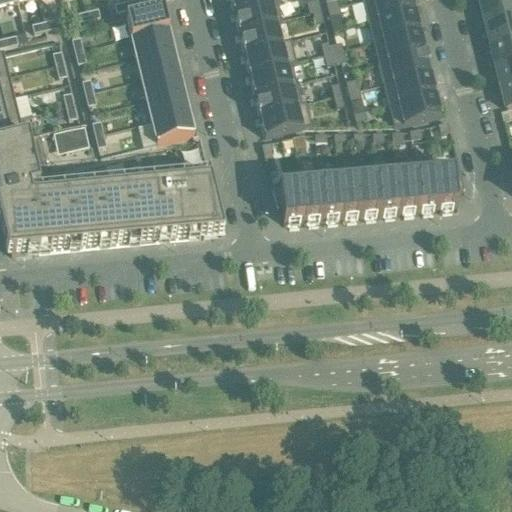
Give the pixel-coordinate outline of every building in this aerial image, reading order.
[(12,0),(0,0),(0,12),(15,8),(12,0)] [(35,0),(12,0),(15,8),(36,2),(35,0)] [(279,0),(229,0),(230,4),(232,13),(233,15),(275,4),(276,5),(280,4),(279,0)] [(383,0),(362,5),(367,26),(414,15),(412,5),(411,0),(383,0)] [(511,0),(480,0),(482,9),(495,5),(511,1),(511,0)] [(482,9),(487,30),(495,28),(511,23),(511,1),(495,5),(482,9)] [(138,3),(126,6),(128,14),(140,11),(138,3)] [(336,3),(325,6),(327,14),(338,11),(336,3)] [(275,4),(233,15),(235,25),(237,34),(238,35),(276,26),(276,27),(281,26),(276,5),(275,4)] [(317,4),(306,7),(309,18),(312,17),(320,16),(317,4)] [(126,6),(114,9),(116,17),(128,14),(126,6)] [(338,11),(327,14),(329,22),(340,19),(338,11)] [(97,13),(85,16),(87,24),(99,21),(97,13)] [(125,22),(130,43),(167,34),(162,13),(125,22)] [(414,15),(367,26),(372,47),(419,36),(417,26),(418,26),(415,16),(415,17),(414,15)] [(85,16),(73,19),(75,27),(87,24),(85,16)] [(320,16),(312,17),(315,29),(323,27),(320,16)] [(55,23),(43,26),(45,35),(57,32),(55,23)] [(487,30),(492,51),(495,50),(511,45),(511,23),(495,28),(487,30)] [(43,26),(31,29),(33,38),(44,35),(45,35),(43,26)] [(238,35),(243,56),(281,47),(281,46),(276,27),(276,26),(238,35)] [(130,43),(135,64),(172,55),(167,34),(130,43)] [(419,36),(372,47),(377,68),(425,57),(422,47),(423,47),(420,37),(420,38),(419,36)] [(5,52),(17,49),(15,40),(3,43),(5,52)] [(79,42),(71,44),(74,57),(82,55),(79,42)] [(281,47),(243,56),(245,67),(247,76),(248,76),(248,77),(291,67),(291,68),(296,67),(290,44),(281,46),(281,47)] [(495,63),(497,72),(511,68),(511,45),(495,50),(492,51),(495,63)] [(328,46),(320,48),(322,60),(330,58),(328,50),(328,47),(328,46)] [(340,47),(328,50),(330,58),(342,55),(340,47)] [(60,55),(52,58),(55,70),(63,68),(60,55)] [(82,55),(74,57),(77,69),(85,67),(82,55)] [(135,64),(140,85),(177,76),(172,55),(135,64)] [(342,55),(330,58),(333,69),(345,66),(342,55)] [(425,57),(377,68),(382,89),(430,78),(427,68),(428,68),(425,58),(425,59),(425,57)] [(330,58),(322,60),(325,71),(333,69),(330,58)] [(291,67),(248,77),(251,87),(250,88),(252,97),(253,97),(253,98),(296,88),(291,68),(291,67)] [(63,68),(55,70),(58,82),(66,80),(63,68)] [(511,68),(497,72),(503,93),(511,90),(511,68)] [(140,85),(145,106),(182,97),(177,76),(140,85)] [(430,78),(382,89),(388,110),(435,99),(432,89),(433,89),(431,79),(430,79),(430,78)] [(0,82),(0,105),(12,102),(7,81),(0,82)] [(89,84),(81,86),(84,99),(92,96),(89,84)] [(356,84),(345,87),(348,98),(359,95),(356,84)] [(296,88),(253,98),(256,108),(255,109),(257,118),(258,118),(258,119),(301,109),(301,108),(296,88)] [(338,88),(330,90),(333,101),(341,100),(338,88)] [(511,90),(503,93),(508,115),(511,113),(511,90)] [(359,95),(348,98),(349,105),(361,103),(359,95)] [(92,96),(84,99),(87,111),(95,109),(92,96)] [(70,97),(62,99),(65,112),(73,110),(70,97)] [(145,106),(150,127),(187,118),(182,97),(145,106)] [(435,99),(388,110),(392,129),(392,130),(402,130),(420,126),(440,121),(438,110),(436,100),(435,100),(435,99)] [(341,100),(333,101),(335,113),(343,111),(341,100)] [(0,105),(0,127),(17,123),(12,102),(0,105)] [(301,109),(258,119),(261,129),(260,130),(263,139),(264,142),(302,132),(311,130),(306,107),(305,107),(301,108),(301,109)] [(73,110),(65,112),(68,124),(76,122),(73,110)] [(511,113),(508,115),(502,116),(504,127),(511,124),(511,113)] [(364,116),(353,119),(355,127),(366,124),(364,116)] [(187,118),(150,127),(156,149),(193,140),(187,118)] [(0,127),(0,148),(22,143),(17,123),(0,127)] [(91,128),(94,140),(103,138),(100,126),(91,128)] [(446,127),(437,129),(439,139),(449,136),(447,127),(446,127)] [(83,132),(72,135),(76,155),(88,152),(83,132)] [(420,133),(408,136),(410,144),(421,141),(420,133)] [(76,154),(72,135),(60,138),(61,144),(65,158),(76,155),(76,154)] [(403,137),(391,137),(391,146),(403,145),(403,137)] [(102,138),(94,140),(97,153),(106,151),(103,138),(102,138)] [(344,138),(333,139),(333,147),(344,147),(344,138)] [(364,138),(352,138),(353,146),(364,146),(364,138)] [(383,138),(372,138),(372,146),(383,146),(383,138)] [(326,139),(314,139),(315,147),(326,147),(326,139)] [(22,143),(0,148),(0,234),(6,260),(10,260),(202,241),(203,241),(222,239),(206,173),(92,184),(91,179),(89,175),(88,171),(86,166),(83,163),(80,159),(77,155),(74,152),(70,149),(66,147),(62,145),(58,143),(53,142),(49,141),(44,140),(39,140),(26,143),(22,143)] [(303,140),(291,142),(294,154),(305,151),(303,140)] [(270,147),(261,150),(263,159),(273,157),(270,147)] [(452,166),(431,169),(432,178),(433,178),(436,213),(440,213),(441,213),(451,212),(452,212),(456,211),(455,195),(463,194),(459,176),(453,176),(452,166)] [(395,172),(373,174),(374,184),(375,184),(379,219),(382,218),(382,219),(383,219),(383,218),(394,217),(394,218),(395,218),(395,217),(398,217),(394,177),(395,177),(395,172)] [(395,177),(394,177),(398,217),(401,216),(402,217),(402,216),(413,215),(413,216),(414,216),(414,215),(417,215),(414,180),(415,180),(414,175),(395,177)] [(415,180),(414,180),(417,215),(421,215),(432,213),(432,214),(433,214),(433,213),(436,213),(433,178),(432,178),(415,180)] [(318,180),(298,182),(299,191),(303,226),(306,226),(307,226),(317,225),(318,225),(322,224),(318,185),(319,184),(318,180)] [(272,194),(272,195),(276,213),(281,212),(282,228),(287,228),(288,228),(298,227),(299,227),(299,226),(303,226),(299,191),(298,182),(278,184),(279,193),(272,194)] [(319,184),(318,185),(322,224),(325,224),(326,224),(336,223),(337,223),(341,222),(337,187),(338,187),(338,182),(319,184)] [(374,184),(356,185),(360,221),(363,220),(363,221),(364,221),(364,220),(375,219),(375,220),(376,219),(375,219),(379,219),(375,184),(374,184)] [(338,187),(337,187),(341,222),(344,222),(344,223),(345,222),(356,221),(360,221),(356,185),(338,187)]
